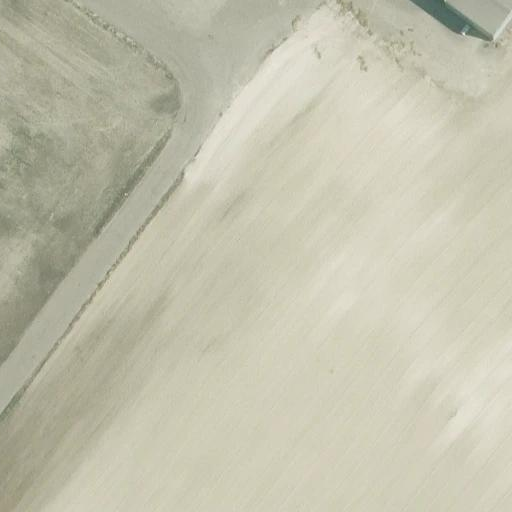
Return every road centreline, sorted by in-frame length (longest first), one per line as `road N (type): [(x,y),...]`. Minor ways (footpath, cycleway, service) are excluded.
road 1 (unclassified): [(0,382),(211,89),(91,0)]
road 2 (unknown): [(178,64),(222,28),(308,0)]
road 3 (unknown): [(317,0),(392,15),(444,46)]
